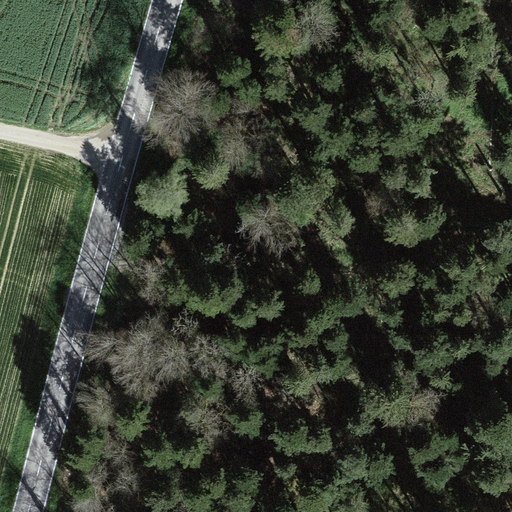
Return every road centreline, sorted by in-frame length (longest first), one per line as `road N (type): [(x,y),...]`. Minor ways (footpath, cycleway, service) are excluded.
road 1 (secondary): [(28,511),(122,158)]
road 2 (secondary): [(122,158),(167,0)]
road 3 (unclassified): [(0,131),(122,158)]
